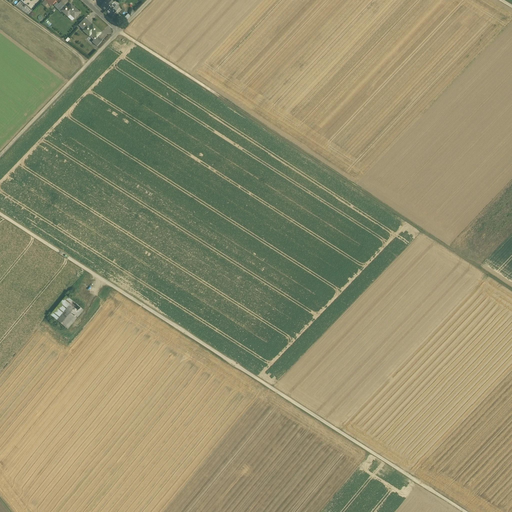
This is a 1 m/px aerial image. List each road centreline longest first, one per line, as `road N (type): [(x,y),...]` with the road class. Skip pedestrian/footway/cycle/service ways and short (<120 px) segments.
road 1 (track): [(465,511),(0,214)]
road 2 (track): [(118,31),(511,288)]
road 3 (track): [(0,156),(149,0)]
